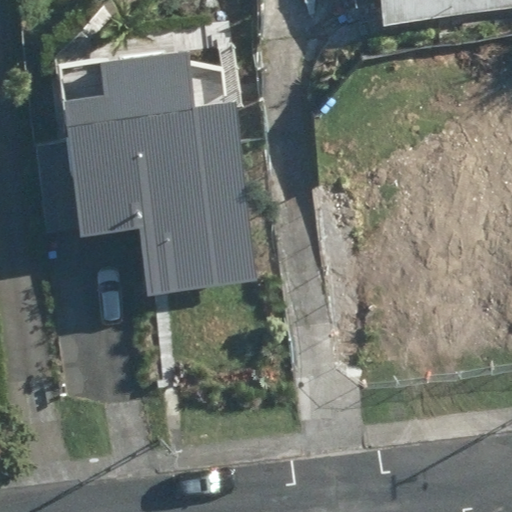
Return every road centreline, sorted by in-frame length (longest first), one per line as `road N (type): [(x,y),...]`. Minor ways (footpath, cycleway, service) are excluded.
road 1 (unknown): [(51,511),(0,127)]
road 2 (residential): [(511,472),(163,511)]
